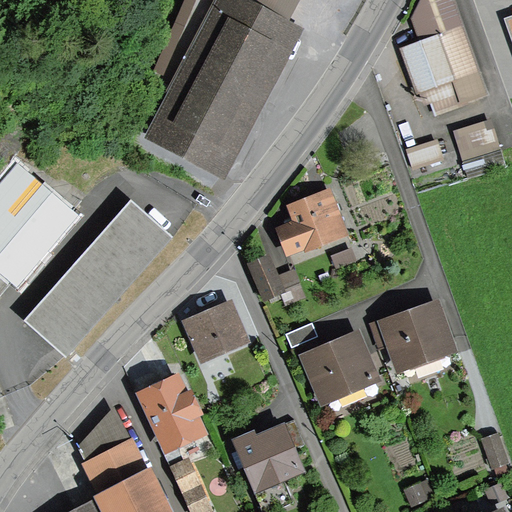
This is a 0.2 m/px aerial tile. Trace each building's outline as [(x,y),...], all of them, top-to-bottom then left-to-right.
[(222,0),(172,95),(241,131),(295,30),(240,1),(240,0),(222,0)] [(402,49),(418,92),(420,92),(425,105),(432,103),(435,112),(466,101),(465,98),(486,92),(452,0),(423,0),(415,17),(424,42),(402,49)] [(511,7),(499,13),(511,49),(511,7)] [(241,131),(172,95),(151,136),(220,172),(241,131)] [(461,130),(465,142),(491,133),(487,122),(461,130)] [(411,165),(442,154),(437,142),(407,152),(411,165)] [(38,230),(60,204),(18,169),(0,190),(0,255),(28,222),(38,230)] [(281,230),(288,251),(334,234),(321,200),(312,204),(310,198),(290,206),(297,223),(281,230)] [(132,203),(26,321),(65,355),(170,237),(132,203)] [(344,250),(324,257),(328,267),(348,260),(344,250)] [(251,265),(265,298),(280,291),(286,304),(303,297),(293,273),(276,280),(267,258),(251,265)] [(187,322),(203,359),(240,343),(234,328),(239,326),(229,304),(187,322)] [(450,349),(435,306),(385,324),(400,366),(450,349)] [(292,348),(318,336),(312,323),(286,334),(292,348)] [(324,399),(373,378),(355,337),(307,358),(324,399)] [(178,382),(143,398),(165,446),(174,441),(200,429),(178,382)] [(299,466),(292,450),(305,444),(294,419),(265,432),(267,438),(240,449),(265,511),(289,501),(278,475),(299,466)] [(507,463),(497,434),(483,439),(493,467),(507,463)] [(161,447),(191,511),(203,511),(208,510),(174,441),(165,446),(161,447)] [(88,468),(104,500),(110,511),(164,511),(132,445),(88,468)] [(110,511),(104,500),(80,511),(110,511)]
